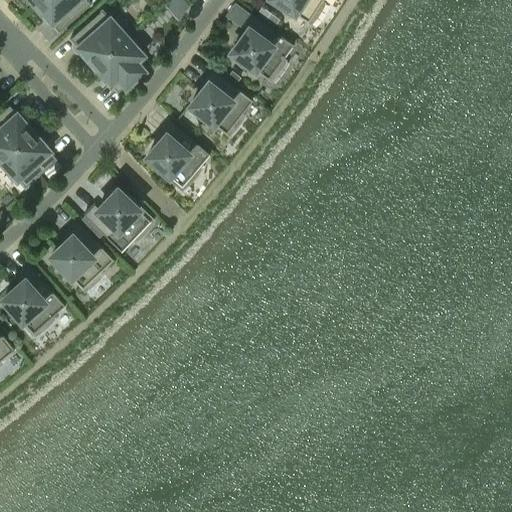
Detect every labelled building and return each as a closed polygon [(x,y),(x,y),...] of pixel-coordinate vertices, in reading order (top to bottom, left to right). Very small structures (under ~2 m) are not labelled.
[(40,0),(35,4),(50,21),(49,21),(58,32),(90,3),(87,0),(40,0)] [(183,0),(169,0),(165,4),(179,19),(188,5),(183,0)] [(322,6),(323,2),(321,0),(274,0),(308,21),(310,23),(313,19),(315,16),(320,9),(322,6)] [(257,13),(274,25),(279,19),(261,7),(257,13)] [(94,65),(132,31),(118,15),(112,21),(109,18),(109,19),(101,10),(69,38),(79,49),(79,48),(94,65)] [(231,51),(268,78),(270,80),(273,76),(276,73),(281,67),(283,63),(285,59),(282,58),(293,44),(251,13),(241,26),(247,30),(231,51)] [(132,31),(94,65),(108,81),(117,92),(149,64),(141,55),(142,55),(139,52),(146,47),(132,31)] [(201,79),(206,84),(190,104),(226,133),(228,134),(231,131),(234,128),(239,122),(241,119),(243,115),(241,113),(252,100),(211,67),(201,79)] [(232,70),(228,75),(236,81),(240,77),(232,70)] [(0,160),(32,132),(18,116),(9,105),(0,112),(0,160)] [(198,166),(209,153),(170,119),(159,131),(164,135),(147,156),(169,175),(167,177),(181,189),(184,186),(187,184),(190,181),(195,175),(197,172),(200,168),(198,166)] [(47,149),(32,132),(0,160),(17,179),(17,178),(25,187),(57,159),(47,148),(47,149)] [(151,223),(153,220),(140,207),(138,209),(117,189),(98,208),(94,203),(83,215),(120,251),(132,238),(134,240),(138,237),(141,235),(147,229),(149,226),(151,223)] [(100,271),(113,259),(77,221),(66,232),(70,236),(51,255),(82,288),(84,290),(88,287),(91,285),(97,279),(99,276),(102,273),(100,271)] [(51,316),(64,304),(30,265),(18,276),(22,281),(2,298),(33,333),(35,334),(38,332),(42,330),(48,324),(50,321),(53,318),(51,316)] [(0,359),(14,349),(0,331),(0,363),(2,361),(0,359)]
